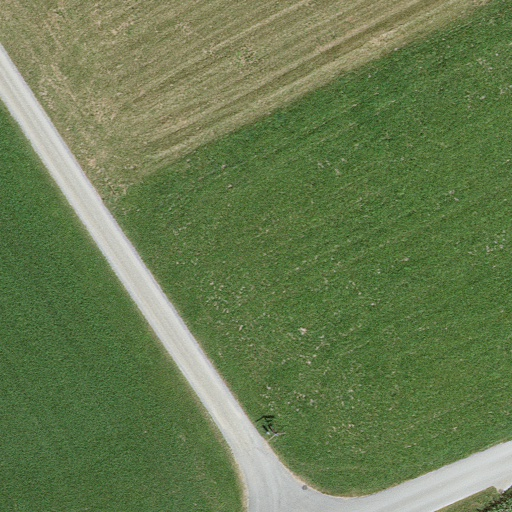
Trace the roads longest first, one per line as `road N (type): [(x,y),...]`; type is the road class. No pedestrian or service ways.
road 1 (track): [(0,66),(286,511)]
road 2 (track): [(359,511),(511,450)]
